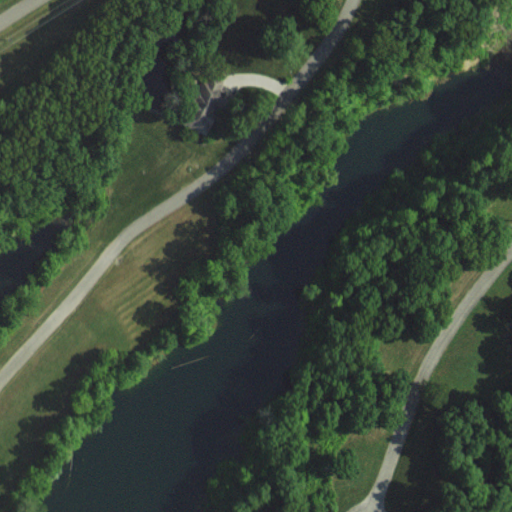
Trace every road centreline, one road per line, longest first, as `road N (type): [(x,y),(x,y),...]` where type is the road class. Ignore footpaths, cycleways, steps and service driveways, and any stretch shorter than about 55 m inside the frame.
road 1 (residential): [(347,0),(299,95),(228,176),(107,274),(0,397)]
road 2 (residential): [(511,256),(432,367),(377,511)]
